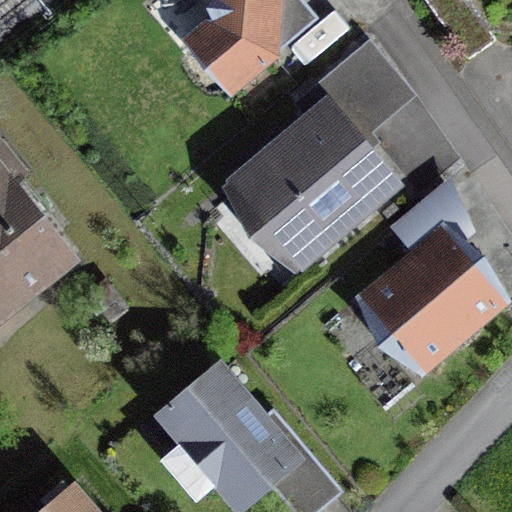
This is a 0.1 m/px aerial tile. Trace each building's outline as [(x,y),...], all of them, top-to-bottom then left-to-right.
[(215,0),(214,24),(191,43),(230,89),(271,54),(276,0),(215,0)] [(425,0),(462,52),(491,32),(468,0),(425,0)] [(362,128),(409,89),(370,42),(296,104),(313,123),(241,184),(302,256),(390,183),(348,133),(359,124),(362,128)] [(0,310),(67,257),(12,187),(26,176),(0,143),(0,310)] [(391,355),(420,366),(501,298),(446,233),(365,301),(372,332),(391,355)] [(164,460),(196,498),(219,479),(240,504),(294,459),(219,371),(166,416),(186,441),(164,460)] [(89,511),(73,492),(49,511),(89,511)]
